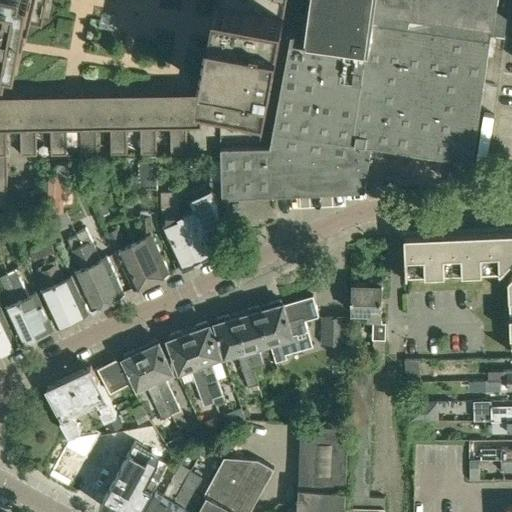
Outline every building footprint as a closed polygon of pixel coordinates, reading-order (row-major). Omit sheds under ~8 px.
[(0,0),(0,5),(34,12),(34,10),(32,9),(33,0),(0,0)] [(218,0),(215,17),(214,17),(213,20),(215,20),(211,20),(209,29),(204,59),(208,59),(206,59),(205,63),(207,63),(203,83),(202,83),(201,86),(269,98),(286,0),(218,0)] [(221,193),(221,197),(274,194),(365,190),(371,146),(472,160),(483,79),(490,34),(503,36),(507,0),(307,0),(305,14),(300,13),(301,10),(296,9),(270,147),(220,148),(220,155),(220,159),(220,160),(221,193)] [(202,123),(202,92),(192,92),(192,90),(189,90),(189,92),(172,92),(172,90),(170,91),(170,123),(171,151),(187,151),(187,123),(202,123)] [(97,124),(110,124),(110,91),(109,91),(109,93),(93,93),(92,92),(89,92),(89,93),(80,94),(80,125),(81,153),(97,153),(97,124)] [(110,91),(110,124),(111,152),(127,152),(127,124),(140,124),(140,93),(132,93),(132,91),(129,91),(129,93),(113,93),(112,91),(110,91)] [(157,123),(170,123),(170,91),(169,91),(169,92),(152,92),(152,91),(149,91),(149,93),(140,93),(140,124),(141,152),(157,152),(157,123)] [(37,125),(50,125),(50,92),(49,92),(49,94),(32,94),(32,93),(29,93),(29,94),(20,95),(20,126),(21,154),(37,154),(37,125)] [(67,125),(80,125),(80,94),(72,94),(72,92),(69,92),(69,94),(52,94),(52,92),(50,92),(50,125),(51,153),(67,153),(67,125)] [(20,126),(20,95),(12,95),(12,93),(9,93),(9,95),(0,94),(0,154),(7,154),(7,126),(20,126)] [(80,161),(68,162),(56,162),(56,174),(45,174),(45,207),(63,207),(64,174),(68,174),(80,170),(80,161)] [(139,189),(156,189),(155,161),(138,161),(139,189)] [(196,208),(179,216),(198,257),(217,249),(207,228),(219,222),(218,201),(212,188),(191,198),(196,208)] [(181,265),(198,257),(179,216),(178,191),(161,192),(162,212),(166,212),(167,224),(162,226),(181,265)] [(104,199),(92,204),(98,217),(109,212),(104,199)] [(152,279),(169,271),(152,234),(151,216),(146,216),(146,212),(141,212),(142,238),(136,241),(152,279)] [(0,216),(0,232),(10,229),(4,216),(0,216)] [(135,287),(152,279),(136,241),(127,245),(116,223),(112,225),(114,229),(108,232),(135,287)] [(92,308),(108,300),(79,237),(73,224),(67,227),(73,240),(69,242),(81,267),(75,270),(92,308)] [(511,224),(402,229),(402,233),(407,233),(409,274),(503,270),(511,260),(511,275),(510,277),(511,323),(511,224)] [(89,233),(79,237),(108,300),(124,293),(107,255),(100,258),(89,233)] [(54,260),(47,263),(72,317),(88,310),(71,275),(63,278),(54,260)] [(72,317),(47,263),(39,267),(48,286),(40,290),(56,324),(72,317)] [(16,267),(7,271),(37,334),(53,326),(36,291),(29,295),(22,280),(16,267)] [(21,341),(37,334),(7,271),(0,275),(13,303),(5,306),(21,341)] [(370,317),(382,318),(383,318),(385,279),(371,279),(371,282),(355,282),(354,311),(370,311),(370,317)] [(286,304),(285,301),(282,301),(281,298),(271,301),(271,304),(262,307),(271,341),(277,361),(288,357),(282,338),(294,334),(307,331),(310,330),(307,320),(319,317),(313,297),(286,304)] [(250,310),(239,313),(255,367),(265,364),(260,344),(271,341),(262,307),(261,307),(260,304),(249,307),(250,310)] [(0,344),(2,350),(17,343),(1,307),(0,307),(0,344)] [(258,379),(255,367),(239,313),(230,316),(229,313),(218,316),(219,320),(216,320),(226,354),(238,350),(248,385),(259,382),(258,379)] [(335,341),(335,355),(335,361),(347,361),(347,355),(348,315),(324,314),(323,340),(335,341)] [(197,327),(189,330),(214,397),(224,394),(212,358),(222,354),(211,322),(209,323),(208,320),(196,324),(197,327)] [(384,375),(384,361),(386,323),(373,323),(372,346),(374,346),(373,361),(373,374),(384,375)] [(214,397),(189,330),(182,333),(181,330),(170,334),(171,336),(169,337),(185,382),(195,378),(205,405),(215,401),(214,397)] [(150,345),(142,348),(173,413),(180,430),(184,428),(182,424),(188,422),(166,374),(175,370),(161,340),(158,341),(155,340),(150,343),(150,345)] [(164,417),(173,413),(142,348),(135,352),(132,350),(127,352),(126,355),(124,357),(138,387),(148,383),(164,417)] [(118,357),(98,367),(109,389),(129,380),(118,357)] [(419,357),(406,357),(407,379),(419,378),(419,357)] [(352,360),(352,374),(373,374),(373,361),(368,361),(352,360)] [(92,365),(70,375),(87,409),(95,406),(107,432),(131,420),(126,409),(124,406),(115,410),(109,399),(92,365)] [(511,378),(511,368),(504,369),(502,369),(502,378),(511,378)] [(372,385),(373,374),(352,374),(351,384),(372,385)] [(47,386),(65,419),(68,425),(64,427),(69,436),(80,431),(72,416),(87,409),(70,375),(47,386)] [(511,378),(502,378),(502,380),(490,380),(490,390),(503,390),(503,388),(511,388),(511,378)] [(351,384),(351,395),(372,396),(372,385),(351,384)] [(371,407),(372,396),(351,395),(350,406),(371,407)] [(126,409),(131,420),(132,423),(147,417),(140,402),(126,409)] [(410,420),(430,419),(430,403),(410,403),(410,420)] [(511,418),(511,404),(492,405),(492,418),(507,418),(509,418),(511,418)] [(474,418),(492,418),(492,405),(474,405),(474,418)] [(350,418),(371,418),(371,407),(350,406),(350,418)] [(218,416),(203,421),(207,432),(222,426),(218,416)] [(371,429),(371,418),(350,418),(350,424),(349,429),(371,429)] [(410,422),(411,439),(427,438),(426,421),(410,422)] [(349,440),(349,429),(350,424),(306,422),(300,485),(347,489),(347,484),(348,473),(348,462),(349,451),(349,440)] [(370,440),(371,429),(349,429),(349,440),(370,440)] [(166,441),(174,451),(186,446),(181,434),(166,441)] [(370,440),(349,440),(349,451),(370,451),(370,440)] [(153,462),(156,457),(151,455),(153,452),(135,442),(101,504),(114,511),(119,511),(148,459),(153,462)] [(502,459),(511,458),(511,446),(482,447),(482,459),(502,459)] [(370,451),(349,451),(348,462),(369,462),(370,451)] [(235,511),(237,510),(240,511),(251,511),(276,467),(260,458),(226,455),(194,511),(235,511)] [(160,459),(156,457),(153,462),(148,459),(119,511),(140,511),(155,487),(147,483),(160,459)] [(511,458),(502,459),(502,470),(511,470),(511,458)] [(369,462),(348,462),(348,473),(369,474),(369,462)] [(480,478),(479,465),(470,465),(470,478),(480,478)] [(368,485),(369,474),(348,473),(347,484),(368,485)] [(167,511),(175,500),(186,481),(176,475),(164,495),(156,491),(144,511),(167,511)] [(196,487),(186,481),(175,500),(167,511),(193,511),(194,511),(185,506),(196,487)] [(347,484),(347,489),(347,495),(368,496),(368,485),(347,484)] [(346,511),(347,495),(347,489),(300,485),(298,511),(346,511)] [(347,495),(346,511),(381,511),(382,496),(368,496),(347,495)]
